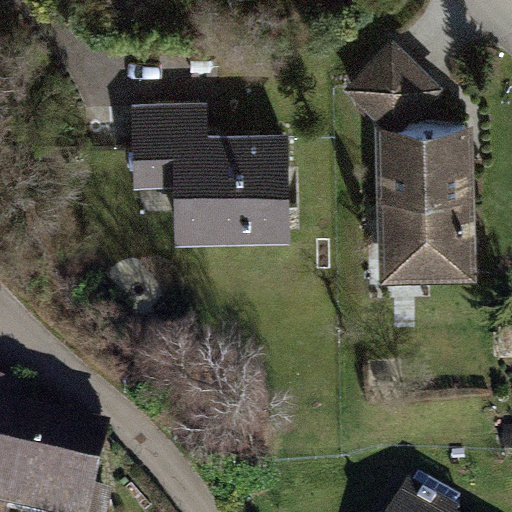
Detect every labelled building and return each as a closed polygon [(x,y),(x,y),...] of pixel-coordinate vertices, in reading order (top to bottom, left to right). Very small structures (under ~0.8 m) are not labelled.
[(444,86),(401,34),(345,80),(388,131),(444,86)] [(175,187),(176,238),(290,237),(289,129),(208,129),(208,102),(134,103),(135,187),(175,187)] [(490,282),(487,129),(388,131),(391,284),(490,282)] [(30,391),(0,384),(0,511),(112,511),(118,490),(103,486),(116,431),(25,410),(30,391)] [(455,511),(415,489),(402,511),(455,511)]
